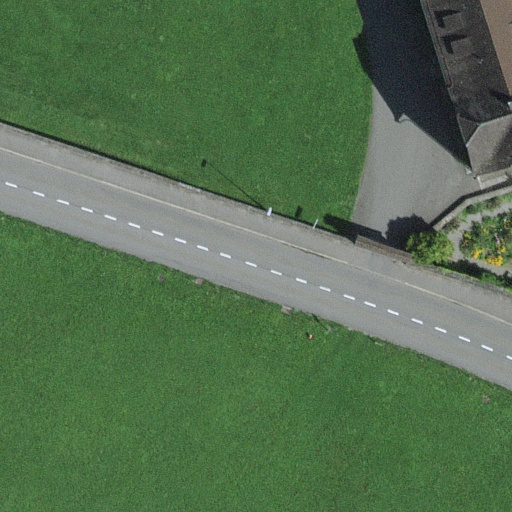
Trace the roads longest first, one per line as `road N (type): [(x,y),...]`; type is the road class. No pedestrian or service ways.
road 1 (tertiary): [(0,180),(369,303)]
road 2 (unclassified): [(370,0),(399,103),(402,187),(369,303)]
road 3 (tertiary): [(369,303),(511,359)]
